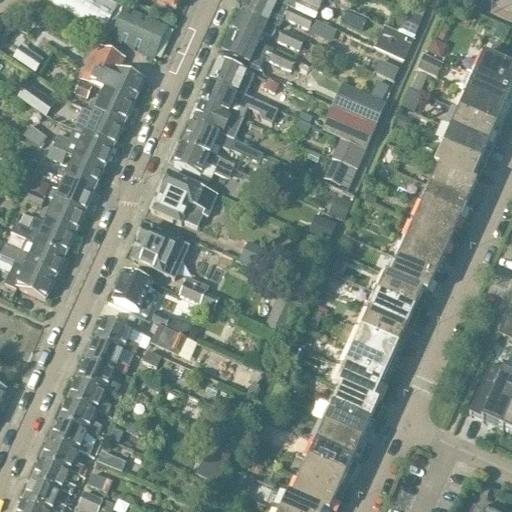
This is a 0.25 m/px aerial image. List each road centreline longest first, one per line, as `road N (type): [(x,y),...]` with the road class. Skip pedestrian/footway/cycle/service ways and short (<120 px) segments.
road 1 (residential): [(0,496),(213,0)]
road 2 (residential): [(403,430),(511,183)]
